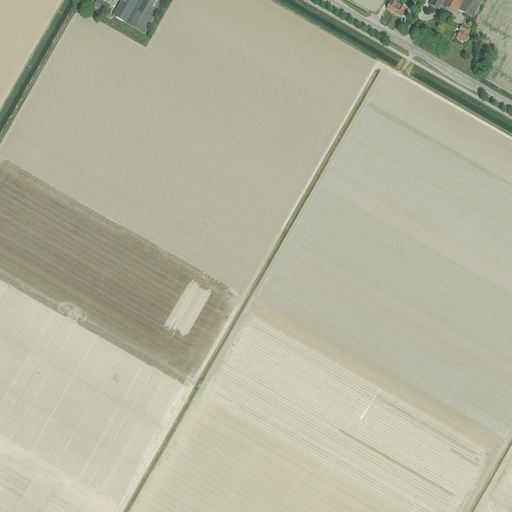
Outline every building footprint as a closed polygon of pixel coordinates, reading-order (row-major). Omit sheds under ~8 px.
[(107,14),(111,7),(99,0),(96,0),(93,6),(107,14)] [(126,24),(139,0),(119,0),(122,1),(113,16),(126,24)] [(141,0),(128,24),(145,34),(163,0),(141,0)] [(394,14),(399,5),(391,0),(386,9),(394,14)] [(431,0),(429,5),(439,11),(442,6),(457,15),(459,11),(472,18),(482,0),(431,0)] [(406,17),(409,11),(407,10),(407,9),(399,5),(394,14),(401,18),(403,15),(406,17)] [(466,35),(469,30),(462,26),(459,31),(460,32),(456,38),(464,43),(468,36),(466,35)]
